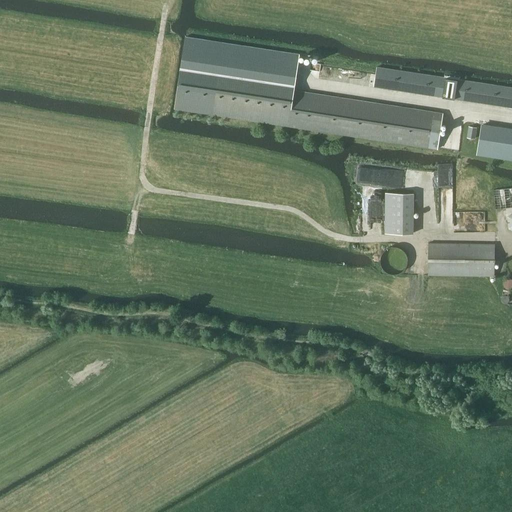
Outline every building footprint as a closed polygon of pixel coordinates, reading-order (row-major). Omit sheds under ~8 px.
[(186,35),(176,109),(288,126),(294,90),(300,54),(186,35)] [(511,87),(377,67),(375,87),(511,107),(511,87)] [(443,113),(296,89),(290,126),(438,149),(443,113)] [(511,130),(482,126),(478,155),(511,160),(511,130)] [(511,187),(494,190),(496,209),(511,206),(511,187)] [(386,193),(385,233),(413,233),(414,193),(386,193)] [(495,244),(428,243),(428,275),(494,276),(495,244)] [(405,260),(405,257),(404,255),(402,252),(400,251),(398,250),(395,249),(390,249),(387,251),(385,254),(384,257),(383,259),(383,261),(384,263),(386,267),(389,269),(391,270),(393,270),(397,270),(399,269),(401,268),(403,266),(404,265),(405,262),(405,260)]
